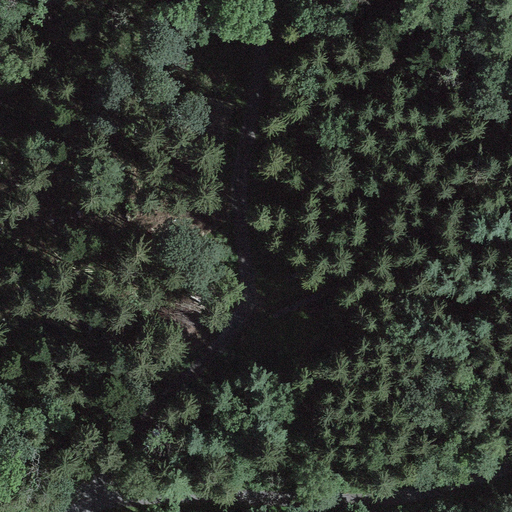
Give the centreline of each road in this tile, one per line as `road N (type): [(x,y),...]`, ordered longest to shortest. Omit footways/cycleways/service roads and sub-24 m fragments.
road 1 (track): [(261,0),(238,195),(245,297),(224,339),(82,499)]
road 2 (track): [(82,499),(349,499),(444,487),(511,467)]
